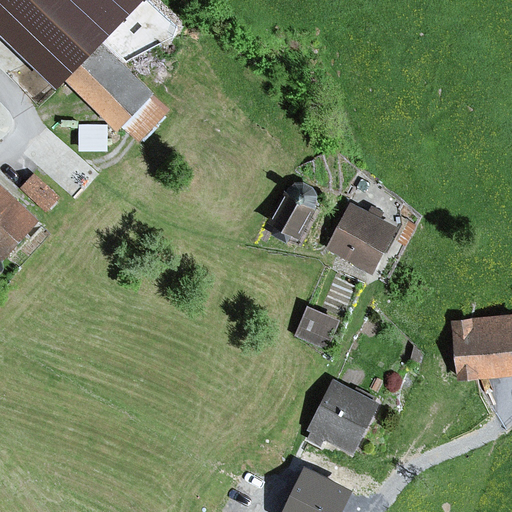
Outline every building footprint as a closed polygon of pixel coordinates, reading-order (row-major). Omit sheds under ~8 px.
[(114,0),(3,0),(0,4),(0,21),(63,82),(71,75),(105,40),(129,15),(114,0)] [(157,91),(105,40),(71,75),(123,126),(126,122),(157,91)] [(173,107),(157,91),(126,122),(143,138),(173,107)] [(84,119),(84,146),(113,146),(113,119),(84,119)] [(36,172),(23,186),(48,210),(62,196),(36,172)] [(0,173),(0,248),(7,255),(44,215),(0,173)] [(297,178),(290,186),(272,219),(304,232),(322,199),(322,189),(317,182),(307,178),(297,178)] [(370,209),(354,201),(331,246),(380,271),(403,225),(385,216),(388,210),(373,203),(370,209)] [(344,317),(310,303),(297,335),(331,349),(344,317)] [(511,317),(451,323),(456,384),(511,378),(511,317)] [(416,343),(412,359),(421,362),(424,352),(416,343)] [(349,369),(345,377),(355,382),(359,374),(349,369)] [(383,399),(335,377),(308,437),(323,444),(327,436),(360,451),(383,399)] [(319,464),(310,460),(286,511),(351,511),(357,500),(350,497),(357,480),(339,472),(341,467),(322,458),(319,464)] [(362,479),(357,492),(371,498),(377,485),(362,479)]
